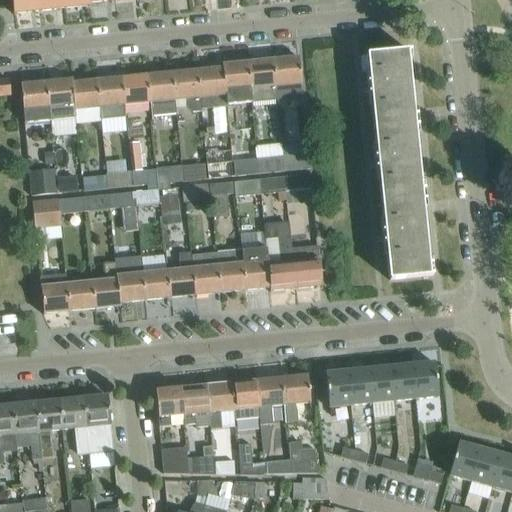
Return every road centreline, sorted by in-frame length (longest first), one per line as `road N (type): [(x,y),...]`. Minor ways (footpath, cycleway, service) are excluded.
road 1 (residential): [(0,50),(456,5)]
road 2 (residential): [(487,318),(127,354)]
road 3 (residential): [(487,318),(456,5)]
road 4 (residential): [(142,511),(127,354)]
road 5 (residential): [(127,354),(0,366)]
